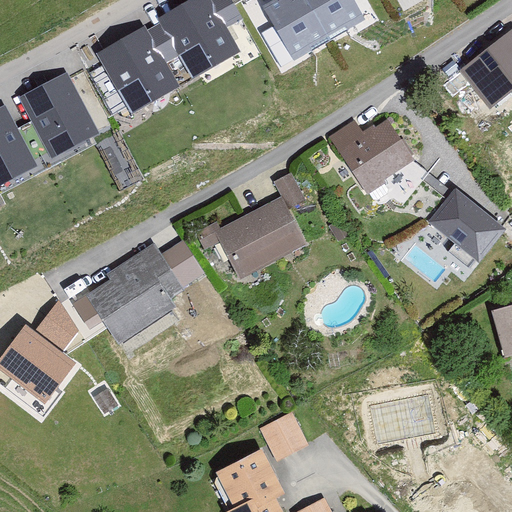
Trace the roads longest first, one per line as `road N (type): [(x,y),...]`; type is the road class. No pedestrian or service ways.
road 1 (residential): [(511,3),(233,182),(35,289)]
road 2 (residential): [(138,0),(0,77)]
